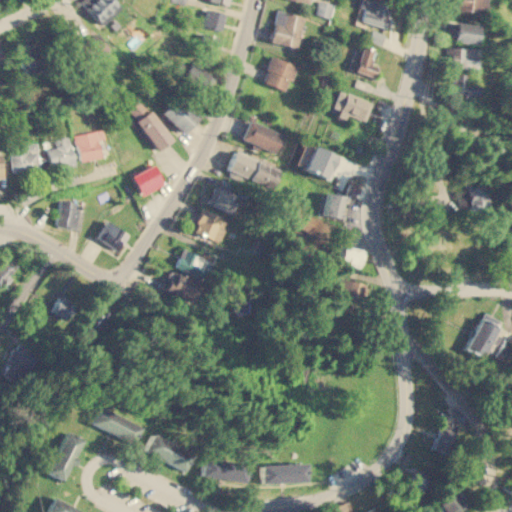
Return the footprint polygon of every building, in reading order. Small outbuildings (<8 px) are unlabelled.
[(99,24),(118,6),(112,0),(83,0),(79,4),(99,24)] [(318,0),(314,13),(327,17),(331,3),(318,0)] [(359,0),(358,4),(362,6),(358,20),(383,27),(389,10),(372,5),(373,0),(359,0)] [(453,0),(452,9),(481,14),(483,0),(453,0)] [(221,11),(203,8),(200,25),(217,29),(221,11)] [(266,39),(293,48),(303,17),(276,8),(266,39)] [(66,23),(74,39),(88,32),(81,16),(66,23)] [(471,44),(474,24),(448,20),(445,39),(471,44)] [(379,44),(383,34),(369,28),(365,38),(379,44)] [(211,52),(215,35),(198,30),(193,47),(211,52)] [(87,58),(103,47),(93,31),(76,41),(87,58)] [(14,47),(22,68),(41,62),(34,41),(14,47)] [(346,67),(373,76),(376,65),(368,63),(373,49),(360,45),(356,59),(350,57),(346,67)] [(475,68),(475,47),(444,46),(443,67),(475,68)] [(260,80),(284,91),(295,65),(271,55),(260,80)] [(194,90),(207,76),(184,56),(172,70),(194,90)] [(463,73),(448,73),(447,99),(478,100),(479,84),(463,83),(463,73)] [(336,109),(334,115),(343,118),(345,114),(359,118),(365,98),(334,89),(329,106),(336,109)] [(158,112),(179,133),(195,116),(174,95),(158,112)] [(155,149),(169,138),(140,99),(126,109),(155,149)] [(239,137),(273,152),(281,133),(247,118),(239,137)] [(96,139),(104,137),(102,128),(72,133),(77,160),(99,156),(96,139)] [(51,138),(52,145),(45,146),(48,167),(72,163),(68,135),(51,138)] [(9,171),(37,170),(36,142),(28,142),(28,146),(8,147),(9,171)] [(336,155),(310,145),(301,168),(327,178),(336,155)] [(278,169),(232,150),(223,172),(243,180),(244,176),(270,187),(278,169)] [(139,195),(160,181),(149,163),(127,176),(139,195)] [(205,201),(229,214),(235,202),(229,199),(236,185),(222,178),(217,187),(213,185),(205,201)] [(470,211),(487,207),(481,183),(464,188),(470,211)] [(321,214),(340,218),(345,195),(326,191),(321,214)] [(73,200),(57,199),(55,226),(81,228),(82,206),(73,206),(73,200)] [(218,240),(227,217),(200,207),(191,230),(218,240)] [(126,232),(104,219),(94,236),(116,250),(126,232)] [(469,236),(437,235),(436,266),(468,267),(469,236)] [(331,260),(356,266),(360,250),(335,244),(331,260)] [(213,261),(181,247),(173,265),(205,278),(213,261)] [(0,283),(8,275),(7,274),(16,265),(5,255),(0,260),(0,283)] [(360,301),(364,283),(335,276),(330,293),(360,301)] [(56,322),(58,315),(66,318),(72,302),(55,296),(51,308),(45,307),(41,317),(56,322)] [(99,333),(109,312),(89,303),(79,324),(99,333)] [(0,371),(13,380),(21,367),(27,370),(36,355),(17,343),(0,369),(0,371)] [(139,424),(96,407),(89,424),(132,442),(139,424)] [(453,431),(434,426),(428,448),(447,453),(453,431)] [(81,438),(63,430),(44,472),(62,480),(81,438)] [(183,467),(190,450),(148,434),(141,452),(183,467)] [(199,477),(245,481),(246,463),(200,459),(199,477)] [(260,482),(305,481),(304,462),(259,463),(260,482)] [(430,483),(419,469),(399,484),(409,498),(430,483)] [(452,511),(467,498),(455,486),(434,505),(440,511),(452,511)] [(82,511),(51,496),(43,511),(82,511)]
